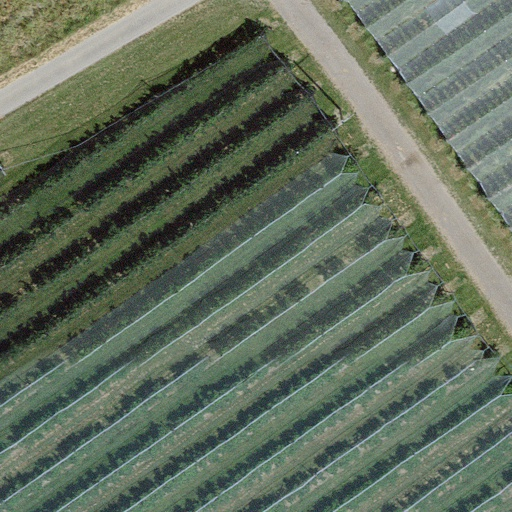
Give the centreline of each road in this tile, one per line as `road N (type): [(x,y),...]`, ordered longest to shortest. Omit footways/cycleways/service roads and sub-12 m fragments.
road 1 (track): [(511,318),(287,0)]
road 2 (track): [(183,0),(0,107)]
